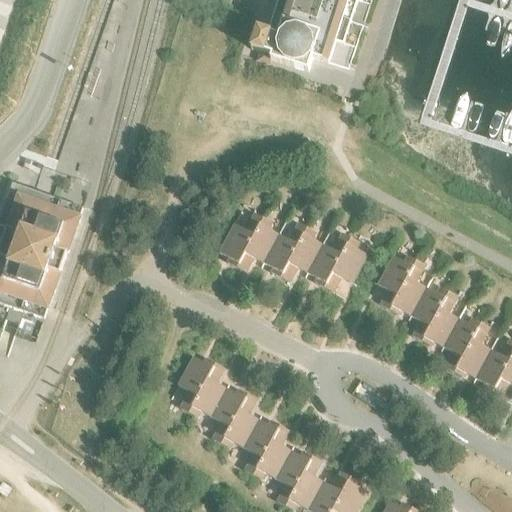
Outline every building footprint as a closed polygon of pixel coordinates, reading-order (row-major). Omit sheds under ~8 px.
[(269,0),(259,32),(257,31),(251,51),(271,57),(270,62),(308,74),(312,60),(328,65),(335,44),(343,46),(358,0),(269,0)] [(0,294),(47,311),(48,308),(82,210),(46,197),(12,185),(0,219),(0,227),(7,230),(7,231),(7,232),(7,233),(7,234),(8,235),(9,235),(9,236),(10,236),(3,255),(2,255),(1,255),(0,255),(0,294)] [(226,265),(236,270),(263,220),(254,215),(245,232),(234,226),(219,255),(229,260),(226,265)] [(253,260),(263,265),(278,237),(268,231),(272,225),(263,220),(236,270),(245,275),(253,260)] [(270,275),(279,280),(306,230),(298,225),(289,242),(278,237),(263,265),(273,270),(270,275)] [(297,270),(307,275),(322,247),(312,241),(315,235),(306,230),(279,280),(289,285),(297,270)] [(314,285),(323,290),(350,240),(341,235),(332,252),(322,247),(307,275),(316,280),(314,285)] [(350,240),(323,290),(333,295),(341,280),(351,285),(367,257),(356,251),(359,245),(350,240)] [(379,307),(389,312),(416,263),(407,258),(404,264),(393,258),(377,287),(387,293),(379,307)] [(401,313),(410,318),(426,290),(415,284),(425,267),(416,263),(389,312),(399,318),(401,313)] [(412,338),(421,343),(448,294),(439,289),(436,295),(426,290),(410,318),(420,323),(412,338)] [(433,344),(442,349),(458,321),(448,316),(457,299),(448,294),(421,343),(431,349),(433,344)] [(444,370),(454,375),(481,325),(472,320),(468,327),(458,321),(442,349),(452,355),(444,370)] [(465,376),(475,381),(490,352),(480,347),(489,330),(481,325),(454,375),(463,380),(465,376)] [(482,390),(491,395),(511,357),(511,341),(510,341),(501,358),(490,352),(475,381),(484,386),(482,390)] [(511,357),(491,395),(501,400),(509,385),(511,387),(511,357)] [(179,410),(188,415),(215,366),(205,360),(203,365),(193,359),(178,388),(189,393),(179,410)] [(200,414),(210,419),(226,390),(217,385),(225,371),(215,366),(188,415),(197,420),(200,414)] [(212,442),(220,446),(247,397),(238,392),(235,396),(226,390),(210,419),(221,425),(212,442)] [(232,445),(243,450),(258,422),(249,417),(257,402),(247,397),(220,446),(229,451),(232,445)] [(244,473),(253,477),(279,428),(270,423),(268,427),(258,422),(243,450),(253,456),(244,473)] [(265,476),(275,481),(290,453),(281,448),(289,433),(279,428),(253,477),(261,482),(265,476)] [(276,504),(285,508),(312,459),(302,454),(300,458),(290,453),(275,481),(285,487),(276,504)] [(294,511),(297,507),(306,511),(307,511),(323,484),(313,479),(321,464),(312,459),(285,508),(291,511),(294,511)] [(332,511),(350,479),(340,474),(332,489),(323,484),(307,511),(332,511)] [(350,479),(332,511),(357,511),(367,494),(357,489),(359,484),(350,479)] [(2,485),(0,487),(0,495),(5,499),(10,490),(2,485)] [(410,511),(411,510),(402,505),(399,509),(389,503),(384,511),(410,511)]
